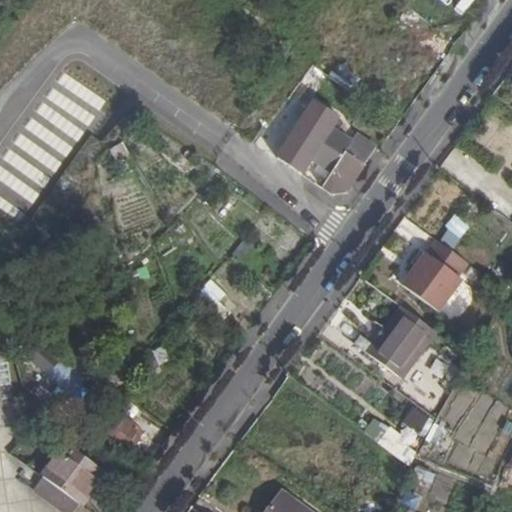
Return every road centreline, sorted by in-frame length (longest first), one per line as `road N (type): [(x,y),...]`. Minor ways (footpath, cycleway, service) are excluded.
road 1 (residential): [(352,242),(88,45),(53,58),(0,112)]
road 2 (residential): [(352,242),(151,511)]
road 3 (residential): [(511,21),(352,242)]
